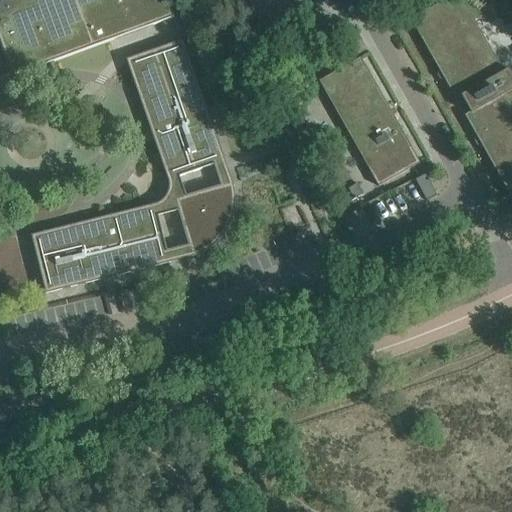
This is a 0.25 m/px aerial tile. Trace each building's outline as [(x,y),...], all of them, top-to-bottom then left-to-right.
[(2,0),(0,1),(0,81),(175,18),(168,0),(2,0)] [(247,0),(266,36),(300,19),(292,4),(289,5),(286,0),(247,0)] [(462,0),(445,0),(411,20),(440,73),(443,71),(446,76),(443,78),(457,101),(463,98),(471,112),(465,115),(478,139),(481,137),(484,142),(481,144),(511,197),(511,196),(511,74),(509,69),(503,72),(462,0)] [(293,30),(286,33),(293,47),(300,43),(293,30)] [(183,40),(126,60),(152,132),(155,142),(168,181),(180,177),(214,165),(225,161),(183,40)] [(361,58),(319,81),(370,172),(379,187),(420,163),(412,148),(393,115),(390,117),(387,112),(390,110),(361,58)] [(289,99),(259,110),(266,131),(297,119),(289,99)] [(426,175),(415,180),(426,201),(436,195),(426,175)] [(184,197),(175,200),(178,209),(179,211),(189,245),(192,257),(197,255),(202,253),(207,251),(211,248),(215,244),(219,241),(222,237),(225,232),(228,228),(230,223),(232,218),(234,213),(235,208),(235,203),(235,197),(235,192),(234,187),(233,182),(221,186),(187,196),(184,197)] [(106,217),(31,236),(46,294),(170,263),(167,251),(159,217),(156,204),(115,215),(106,217)]
